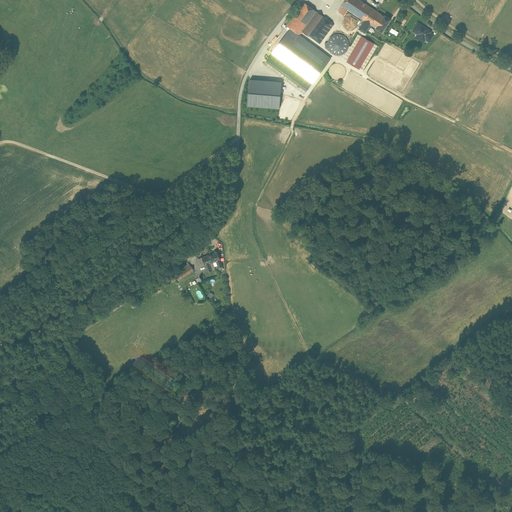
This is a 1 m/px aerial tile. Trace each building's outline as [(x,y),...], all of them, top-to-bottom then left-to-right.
[(364,20),(369,23),(377,12),(359,0),(346,0),(343,5),(348,9),(364,20)] [(304,2),(286,25),(290,28),(299,35),(303,31),(317,12),(304,2)] [(348,9),(343,5),(339,11),(344,15),(348,9)] [(317,12),(303,31),(309,35),(323,16),(322,16),(317,12)] [(384,16),(377,12),(369,23),(371,24),(376,28),(382,32),(391,19),(385,15),(384,16)] [(323,16),(309,35),(320,43),(333,25),(334,25),(334,24),(322,16),(323,16)] [(369,23),(364,20),(358,29),(365,33),(371,24),(369,23)] [(430,31),(418,23),(413,31),(418,34),(420,36),(419,38),(424,41),(425,39),(429,33),(430,31)] [(299,35),(290,28),(272,53),(313,82),(331,58),(299,35)] [(340,34),(334,34),(330,37),(327,42),(325,43),(325,48),(328,48),(331,53),(336,55),(342,55),(346,51),(349,46),(348,41),(345,36),(340,34)] [(363,37),(359,43),(363,46),(367,40),(363,37)] [(363,46),(360,50),(370,56),(375,48),(377,46),(368,39),(367,40),(363,46)] [(384,55),(375,48),(370,56),(378,63),(384,55)] [(312,83),(272,53),(267,60),(307,90),(312,83)] [(280,95),(249,93),(248,106),(279,108),(280,95)] [(217,252),(210,255),(213,262),(216,261),(220,260),(217,252)] [(210,255),(202,257),(202,258),(198,259),(200,264),(204,262),(205,265),(208,272),(215,269),(213,262),(210,255)] [(187,269),(176,276),(179,280),(186,275),(193,270),(191,266),(187,269)]
